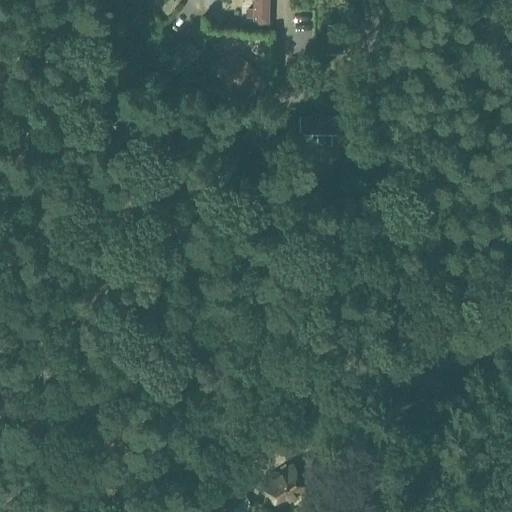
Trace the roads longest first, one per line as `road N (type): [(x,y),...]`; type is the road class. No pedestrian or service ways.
road 1 (unclassified): [(434,374),(376,0)]
road 2 (unclassified): [(404,511),(434,374)]
